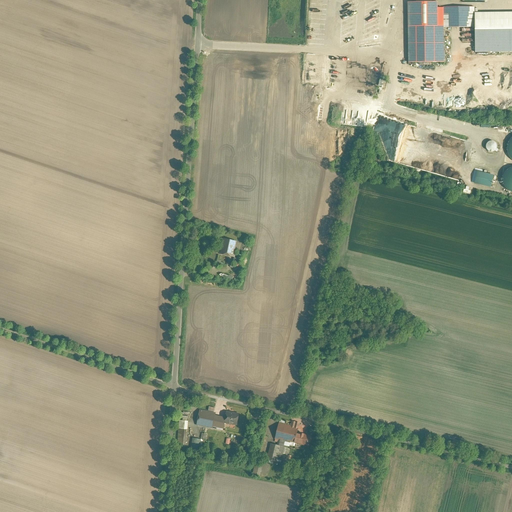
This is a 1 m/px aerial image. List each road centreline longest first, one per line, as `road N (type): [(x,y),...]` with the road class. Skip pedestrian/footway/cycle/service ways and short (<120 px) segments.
road 1 (unclassified): [(173,386),(200,0)]
road 2 (unclassified): [(511,468),(173,386)]
road 3 (unclassified): [(0,328),(173,386)]
road 4 (unclassified): [(165,511),(173,386)]
